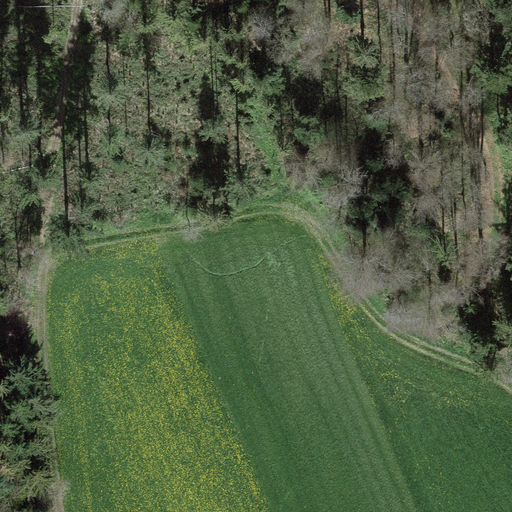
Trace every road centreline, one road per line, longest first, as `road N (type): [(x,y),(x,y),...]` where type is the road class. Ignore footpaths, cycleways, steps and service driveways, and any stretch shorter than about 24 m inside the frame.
road 1 (track): [(77,0),(42,280),(44,393),(60,511)]
road 2 (track): [(511,392),(415,351),(371,321),(332,267)]
